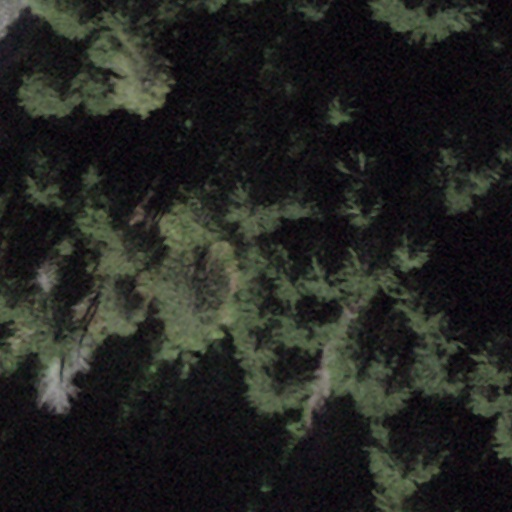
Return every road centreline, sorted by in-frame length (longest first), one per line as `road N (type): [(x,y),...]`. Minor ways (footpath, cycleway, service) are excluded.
road 1 (track): [(511,188),(348,293),(269,511)]
road 2 (track): [(269,511),(354,463),(511,478)]
